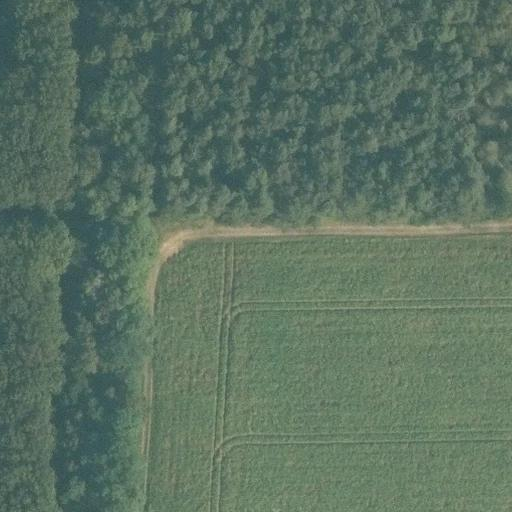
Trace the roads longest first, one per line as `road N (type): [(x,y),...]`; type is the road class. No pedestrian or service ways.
road 1 (track): [(511,224),(142,229),(125,511)]
road 2 (track): [(0,220),(142,229),(162,0)]
